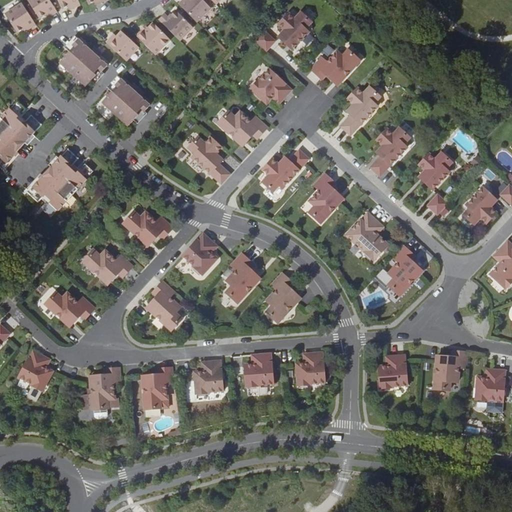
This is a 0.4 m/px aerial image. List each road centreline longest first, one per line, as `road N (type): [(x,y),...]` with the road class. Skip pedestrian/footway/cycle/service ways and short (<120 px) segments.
road 1 (residential): [(204,214),(291,118),(458,270)]
road 2 (tertiary): [(348,445),(255,443),(77,487)]
road 3 (residential): [(77,358),(348,339)]
road 4 (residential): [(204,214),(165,193),(15,59)]
road 5 (residential): [(348,339),(332,293),(302,256),(269,234),(204,214)]
road 6 (residential): [(77,358),(204,214)]
road 7 (tertiary): [(511,474),(348,445)]
road 8 (residential): [(15,59),(64,25),(151,0)]
